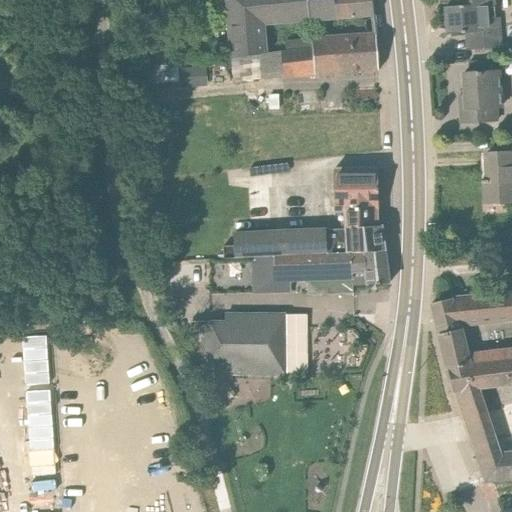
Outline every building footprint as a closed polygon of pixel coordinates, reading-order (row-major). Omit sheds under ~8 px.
[(310,23),(310,21),(375,16),(373,0),(225,0),(230,58),(268,53),(265,27),(310,23)] [(465,33),(466,50),(472,50),(502,47),(499,17),(496,17),(494,0),(456,0),(457,6),(446,7),(448,35),(465,33)] [(377,34),(312,40),(311,38),(285,41),(285,50),(268,53),(230,58),(232,82),(284,77),(284,78),(316,76),(316,75),(379,70),(377,34)] [(175,43),(143,47),(145,67),(177,64),(175,43)] [(207,87),(205,67),(179,69),(181,89),(207,87)] [(460,96),(462,123),(498,121),(497,107),(502,107),(499,71),(464,74),(465,96),(460,96)] [(269,95),(270,111),(280,110),(279,95),(269,95)] [(484,203),(511,201),(511,153),(485,154),(486,174),(492,174),(492,180),(481,181),(481,184),(483,184),(484,203)] [(343,212),(344,228),(377,226),(377,211),(379,211),(379,169),(334,169),(334,212),(343,212)] [(344,228),(326,229),(327,253),(386,251),(382,226),(377,226),(344,228)] [(327,253),(326,229),(299,230),(252,233),(233,234),(235,258),(252,257),(274,255),(307,254),(327,253)] [(274,255),(252,257),(254,293),(291,292),(290,279),(352,278),(352,286),(366,285),(390,283),(386,251),(327,253),(307,254),(274,255)] [(171,305),(197,303),(195,267),(170,268),(171,305)] [(439,334),(463,328),(511,323),(511,289),(455,296),(455,298),(432,303),(439,334)] [(285,314),(225,314),(225,323),(206,323),(206,324),(206,344),(206,374),(285,374),(285,314)] [(206,324),(192,324),(192,344),(206,344),(206,324)] [(458,392),(465,413),(487,407),(481,389),(511,385),(511,346),(468,353),(463,328),(439,334),(454,393),(458,392)] [(469,426),(486,478),(487,481),(511,478),(511,450),(501,452),(491,423),(487,407),(465,413),(469,426)]
